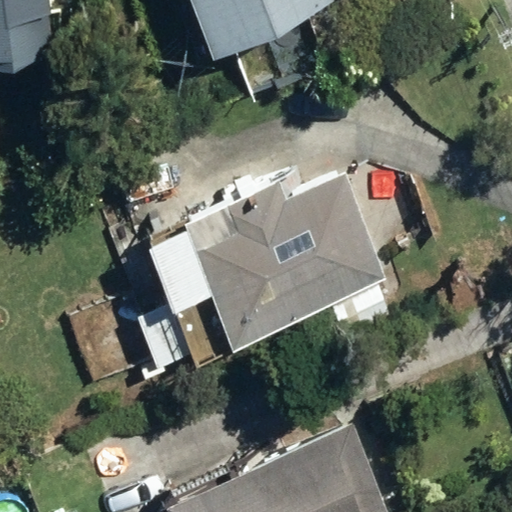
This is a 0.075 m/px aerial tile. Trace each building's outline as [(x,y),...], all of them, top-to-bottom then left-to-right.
[(0,0),(0,33),(60,26),(56,0),(0,0)] [(212,0),(224,29),(297,0),(212,0)] [(340,103),(332,72),(298,80),(306,112),(340,103)] [(206,224),(244,321),(390,261),(348,158),(293,181),(283,162),(237,181),(247,207),(206,224)] [(395,511),(358,410),(176,484),(186,511),(395,511)]
